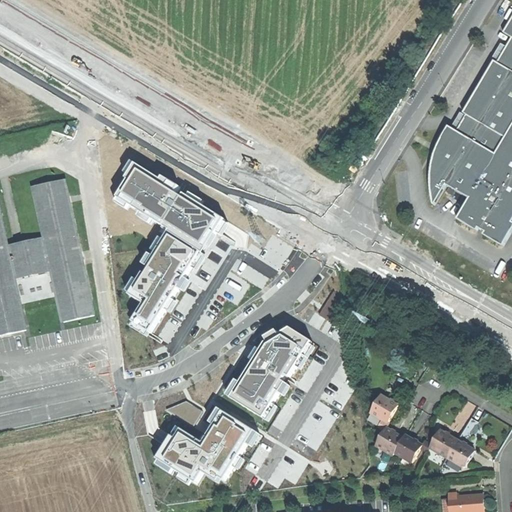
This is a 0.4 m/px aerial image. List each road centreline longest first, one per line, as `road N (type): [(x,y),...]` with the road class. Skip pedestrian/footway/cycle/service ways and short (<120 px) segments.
road 1 (track): [(24,0),(330,183),(366,185)]
road 2 (primary): [(338,232),(0,35)]
road 3 (unclassified): [(484,0),(338,232)]
road 4 (residential): [(338,232),(293,288),(187,368),(122,387)]
road 5 (primary): [(511,334),(338,232)]
road 6 (track): [(128,412),(0,438)]
